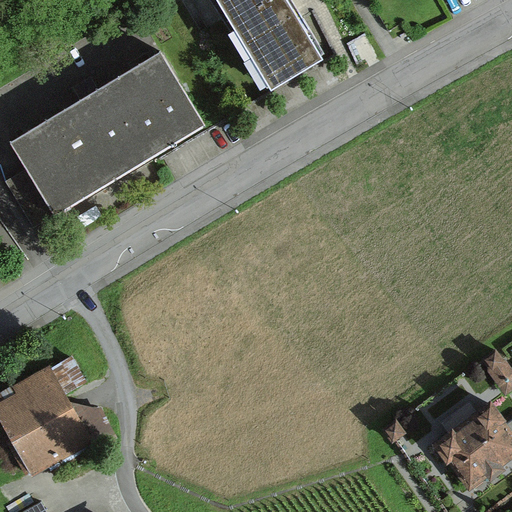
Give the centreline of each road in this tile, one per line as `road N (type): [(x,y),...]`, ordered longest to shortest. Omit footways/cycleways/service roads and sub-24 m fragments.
road 1 (residential): [(72,276),(511,22)]
road 2 (residential): [(72,276),(116,358),(125,475),(142,511)]
